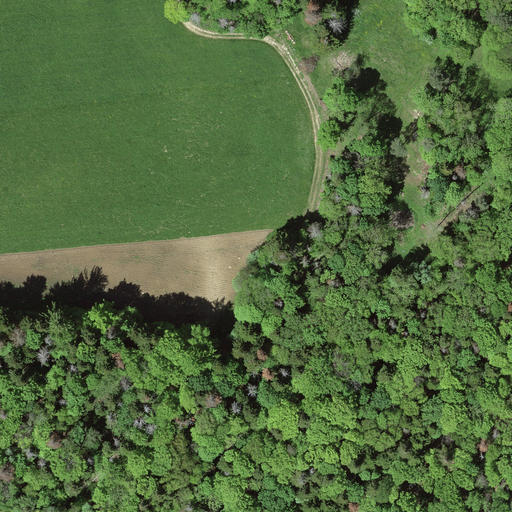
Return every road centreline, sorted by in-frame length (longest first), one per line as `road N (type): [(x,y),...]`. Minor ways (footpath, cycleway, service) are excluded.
road 1 (track): [(179,0),(190,24),(282,44),(318,118),(316,168),(252,351),(123,483),(75,511)]
road 2 (track): [(511,399),(404,462),(252,511)]
